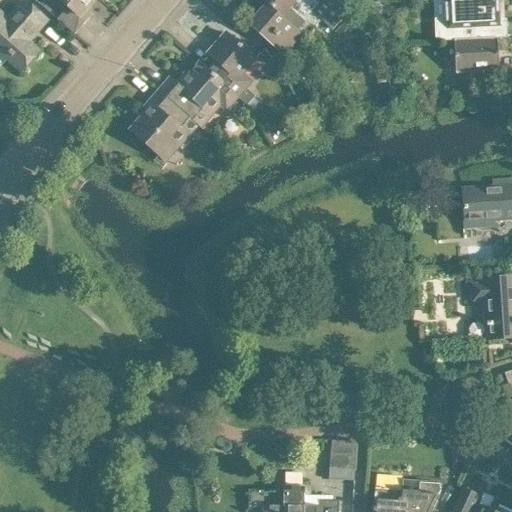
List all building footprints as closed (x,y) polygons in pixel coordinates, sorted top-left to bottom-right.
[(53,0),(65,10),(57,19),(74,35),(92,14),(86,9),(93,0),(53,0)] [(261,0),(266,4),(282,17),(302,35),(304,37),(308,32),(310,34),(314,29),(312,28),(319,19),(334,31),(345,19),(333,8),(323,0),(261,0)] [(340,0),(323,0),(333,8),(340,0)] [(435,41),(448,40),(507,37),(506,19),(496,20),(495,0),(447,0),(448,22),(435,23),(435,41)] [(0,12),(0,68),(8,60),(21,71),(38,52),(28,43),(46,21),(24,1),(8,20),(0,12)] [(302,35),(282,17),(266,4),(257,14),(255,13),(246,23),(284,56),(302,35)] [(343,25),(335,34),(344,43),(352,33),(343,25)] [(207,69),(207,70),(235,94),(235,95),(237,97),(251,109),(258,102),(253,98),(255,96),(246,88),(251,82),(242,74),(255,59),(226,33),(207,54),(215,61),(207,69)] [(507,37),(448,40),(448,41),(454,41),(455,73),(499,71),(498,44),(507,43),(507,37)] [(394,61),(384,62),(386,81),(386,85),(396,84),(394,61)] [(414,62),(405,62),(406,75),(415,74),(414,62)] [(170,79),(159,91),(197,125),(220,100),(226,105),(235,95),(235,94),(207,70),(207,69),(200,63),(179,86),(170,79)] [(298,71),(289,76),(294,85),(303,80),(298,71)] [(197,125),(159,91),(148,103),(151,106),(130,130),(159,155),(170,143),(177,149),(197,125)] [(511,186),(489,188),(463,190),(465,222),(494,220),(511,218),(511,186)] [(511,278),(484,280),(485,300),(488,339),(511,337),(511,278)] [(331,440),(329,468),(354,470),(356,446),(352,441),(331,440)] [(456,443),(455,462),(467,463),(469,444),(456,443)] [(375,488),(373,511),(430,511),(440,491),(439,484),(427,484),(427,483),(401,481),(401,490),(375,488)] [(338,511),(339,501),(320,501),(320,507),(304,507),(305,487),(284,486),(284,484),(275,484),(274,490),(248,490),(248,507),(263,507),(262,511),(338,511)] [(464,490),(453,511),(511,511),(511,507),(497,500),(492,511),(482,507),(481,507),(473,503),(477,496),(464,490)]
